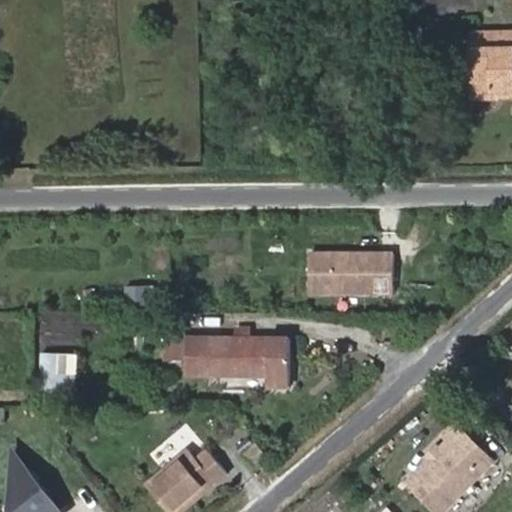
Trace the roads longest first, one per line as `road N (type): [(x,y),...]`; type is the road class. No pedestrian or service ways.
road 1 (residential): [(0,201),(511,196)]
road 2 (residential): [(511,291),(260,511)]
